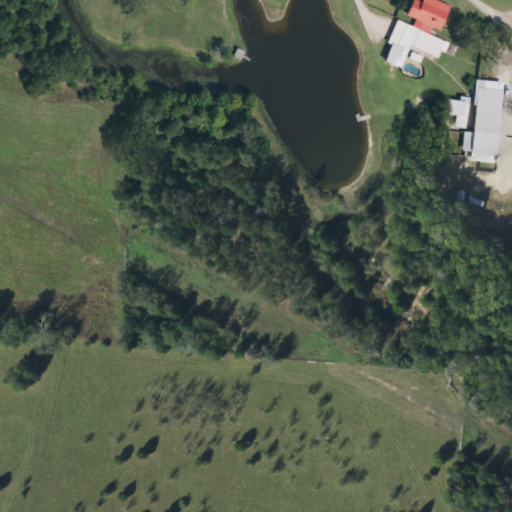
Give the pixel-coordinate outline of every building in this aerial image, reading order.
[(418,0),(414,0),(408,15),(441,30),(452,6),(437,0),(424,0),(423,2),(418,0)] [(414,26),(431,34),(434,28),(417,20),(414,26)] [(450,41),(398,21),(389,44),(392,45),(386,61),(403,68),(411,46),(443,59),(450,41)] [(472,161),(498,163),(503,82),(477,80),(474,132),(465,132),(464,151),(472,151),(472,161)] [(447,114),(458,115),(457,127),(467,129),(470,101),(449,98),(447,114)]
